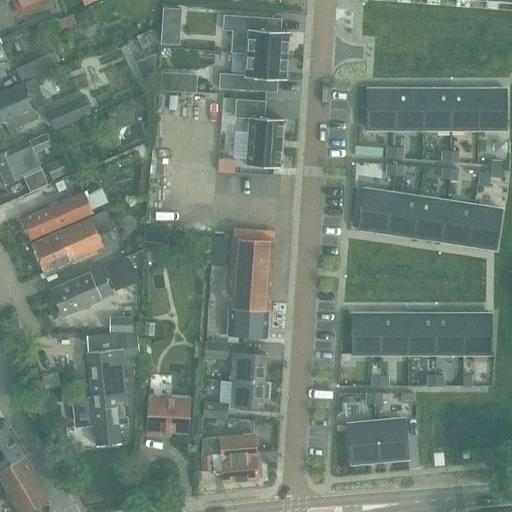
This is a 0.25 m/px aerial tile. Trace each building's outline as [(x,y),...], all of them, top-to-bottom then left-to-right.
[(17,0),(21,8),(40,0),(17,0)] [(60,5),(63,15),(80,10),(77,0),(60,5)] [(162,6),(162,18),(179,19),(180,8),(162,6)] [(91,9),(75,16),(79,24),(94,18),(91,9)] [(222,16),(221,29),(231,30),(230,52),(246,53),(288,56),(289,32),(278,31),(279,19),(222,16)] [(218,74),(217,88),(275,92),(275,78),(286,79),(288,56),(246,53),(245,76),(218,74)] [(51,69),(44,55),(15,69),(22,84),(0,93),(0,124),(4,123),(8,132),(37,119),(33,108),(46,103),(34,77),(51,69)] [(160,72),(159,90),(171,91),(172,73),(160,72)] [(394,129),(394,90),(366,90),(366,129),(394,129)] [(422,129),(422,90),(394,90),(394,129),(422,129)] [(450,129),(450,90),(422,90),(422,129),(450,129)] [(478,129),(478,90),(450,90),(450,129),(478,129)] [(506,90),(478,90),(478,129),(506,129),(506,90)] [(45,111),(46,113),(54,130),(78,120),(92,113),(83,94),(45,111)] [(142,94),(131,98),(134,107),(141,110),(148,108),(142,94)] [(279,166),(282,118),(264,118),(265,101),(235,98),(234,117),(248,118),(247,165),(272,166),(279,166)] [(104,100),(95,104),(99,111),(107,108),(104,100)] [(32,173),(41,169),(34,153),(50,146),(45,135),(0,153),(0,172),(5,185),(32,173)] [(394,158),(395,147),(386,147),(386,158),(394,158)] [(403,148),(395,147),(394,158),(402,159),(403,148)] [(196,153),(156,150),(153,208),(193,210),(196,153)] [(449,162),(450,151),(442,151),(441,162),(449,162)] [(458,152),(450,151),(449,162),(457,163),(458,152)] [(46,165),(52,179),(76,168),(70,154),(46,165)] [(218,157),(217,171),(233,172),(234,158),(218,157)] [(490,166),(490,169),(501,169),(502,161),(490,161),(490,166)] [(394,176),(395,164),(387,164),(386,175),(394,176)] [(403,165),(395,164),(394,176),(402,176),(403,165)] [(449,180),(450,168),(442,168),(441,179),(449,180)] [(458,169),(450,168),(449,180),(457,180),(458,169)] [(500,177),(501,169),(490,169),(489,172),(489,177),(500,177)] [(478,171),(477,185),(488,186),(489,177),(489,172),(478,171)] [(91,209),(107,202),(101,189),(85,196),(83,192),(20,219),(29,240),(92,213),(91,209)] [(385,232),(390,194),(363,190),(357,228),(385,232)] [(412,236),(418,198),(390,194),(385,232),(412,236)] [(440,240),(446,202),(418,198),(412,236),(440,240)] [(468,245),(473,206),(446,202),(440,240),(468,245)] [(501,210),(473,206),(468,245),(495,249),(501,210)] [(30,244),(45,277),(73,265),(70,261),(119,239),(114,229),(107,211),(30,244)] [(146,228),(145,241),(165,243),(166,230),(146,228)] [(214,238),(212,265),(231,266),(230,287),(228,308),(227,335),(245,336),(267,337),(269,302),(270,289),(273,241),(233,239),(214,238)] [(130,257),(106,268),(115,290),(139,280),(130,257)] [(100,298),(112,293),(101,270),(90,275),(89,273),(50,290),(62,316),(101,299),(100,298)] [(490,314),(463,315),(463,354),(491,354),(490,314)] [(379,354),(379,315),(351,315),(351,354),(379,354)] [(407,354),(407,315),(379,315),(379,354),(407,354)] [(435,354),(435,315),(407,315),(407,354),(435,354)] [(463,354),(463,315),(435,315),(435,354),(463,354)] [(110,317),(110,331),(132,331),(132,317),(110,317)] [(91,398),(72,399),(72,410),(92,408),(96,447),(120,444),(116,402),(126,401),(122,358),(138,356),(136,336),(136,332),(118,334),(118,335),(118,337),(86,340),(87,353),(86,353),(91,398)] [(208,342),(207,347),(206,357),(227,358),(228,343),(208,342)] [(232,356),(230,379),(264,382),(266,355),(237,353),(237,356),(232,356)] [(379,387),(380,375),(371,375),(371,387),(379,387)] [(388,376),(380,375),(379,387),(387,387),(388,376)] [(434,387),(435,375),(427,375),(426,387),(434,387)] [(443,375),(435,375),(434,387),(443,387),(443,375)] [(470,387),(470,375),(462,375),(462,387),(470,387)] [(264,382),(230,379),(230,380),(233,381),(231,407),(263,409),(264,382)] [(374,404),(374,392),(366,392),(365,404),(374,404)] [(382,392),(374,392),(374,404),(382,404),(382,392)] [(413,392),(400,392),(400,402),(413,402),(413,392)] [(146,434),(159,435),(160,431),(188,432),(189,399),(148,397),(146,434)] [(204,417),(227,419),(228,404),(205,403),(204,417)] [(193,414),(191,433),(200,434),(202,415),(193,414)] [(404,419),(375,422),(379,461),(408,458),(404,419)] [(379,461),(375,422),(347,425),(347,430),(351,464),(379,461)] [(335,424),(335,431),(341,431),(347,430),(347,425),(347,423),(335,424)] [(0,473),(24,458),(5,426),(0,429),(0,473)] [(202,461),(202,471),(224,469),(225,482),(258,479),(254,434),(200,439),(202,461)] [(24,458),(0,473),(0,480),(18,511),(29,511),(48,501),(24,458)]
